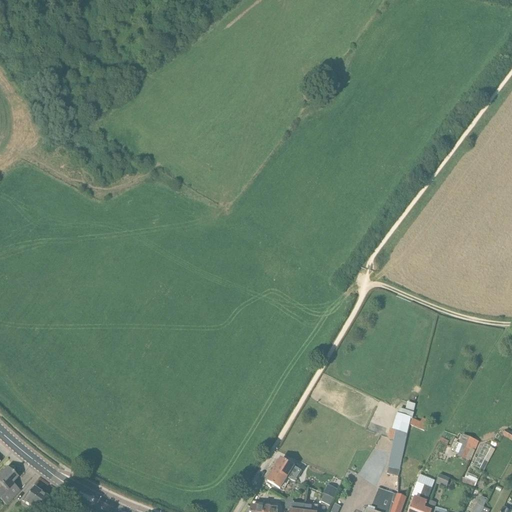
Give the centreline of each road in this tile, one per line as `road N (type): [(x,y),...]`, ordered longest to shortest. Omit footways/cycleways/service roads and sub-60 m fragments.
road 1 (track): [(365,289),(362,268),(511,71)]
road 2 (track): [(273,450),(365,289)]
road 3 (track): [(365,289),(377,284),(475,320),(511,323)]
